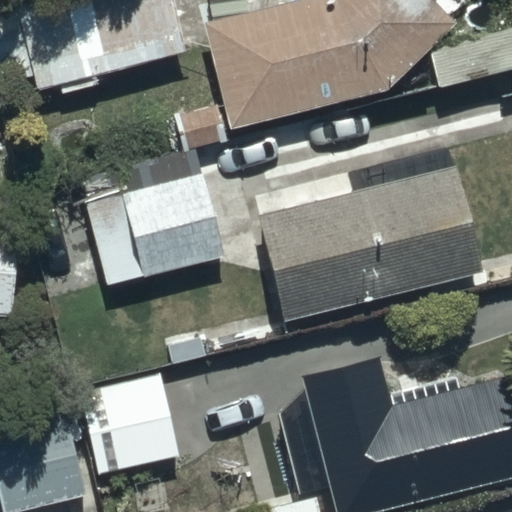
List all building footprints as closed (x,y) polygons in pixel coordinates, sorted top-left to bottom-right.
[(168,0),(29,0),(0,7),(0,81),(21,76),(25,90),(48,84),(50,92),(91,82),(89,74),(167,55),(164,39),(177,36),(168,0)] [(293,0),(202,23),(227,132),(387,95),(460,23),(431,0),(293,0)] [(66,191),(91,285),(214,256),(192,161),(66,191)] [(466,275),(439,167),(240,214),(265,322),(466,275)] [(0,229),(0,314),(8,315),(12,230),(0,229)] [(288,390),(263,415),(282,501),(233,511),(369,511),(511,476),(511,425),(499,373),(378,403),(365,353),(284,373),(288,390)] [(149,378),(69,396),(88,479),(167,460),(162,440),(174,438),(163,391),(153,393),(149,378)] [(0,422),(0,511),(8,511),(83,494),(62,407),(0,422)]
